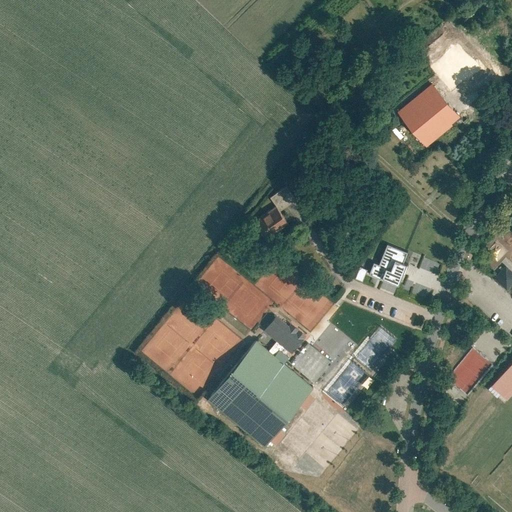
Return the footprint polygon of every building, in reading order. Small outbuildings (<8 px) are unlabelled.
[(472,68),(439,31),(420,47),(453,85),(472,68)] [(399,115),(424,143),(458,113),(433,85),(399,115)] [(288,222),(275,205),(255,220),(268,237),(288,222)] [(373,272),(392,280),(404,249),(385,242),(373,272)] [(357,265),(354,276),(360,279),(364,267),(357,265)] [(511,281),(511,271),(505,266),(495,278),(507,288),(511,281)] [(276,312),(263,327),(289,348),(302,334),(276,312)] [(207,393),(263,440),(313,381),(290,363),(256,334),(207,393)] [(308,342),(290,363),(313,381),(330,360),(308,342)] [(471,346),(446,377),(466,393),(491,362),(471,346)] [(511,359),(489,384),(506,400),(511,393),(511,359)] [(277,427),(271,434),(277,439),(283,432),(277,427)]
